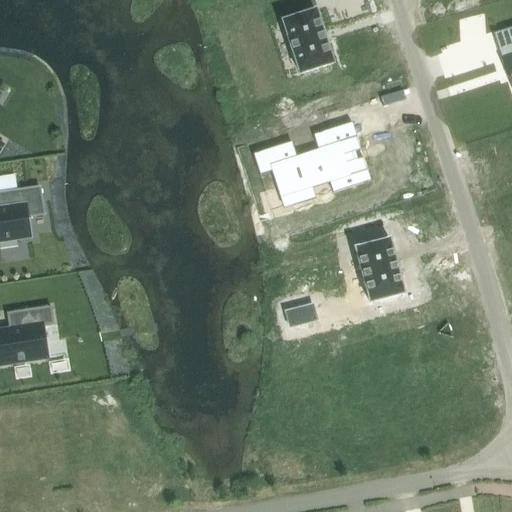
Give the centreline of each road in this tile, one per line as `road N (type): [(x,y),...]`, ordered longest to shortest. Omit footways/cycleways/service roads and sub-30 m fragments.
road 1 (residential): [(511,387),(398,0)]
road 2 (residential): [(264,511),(505,464)]
